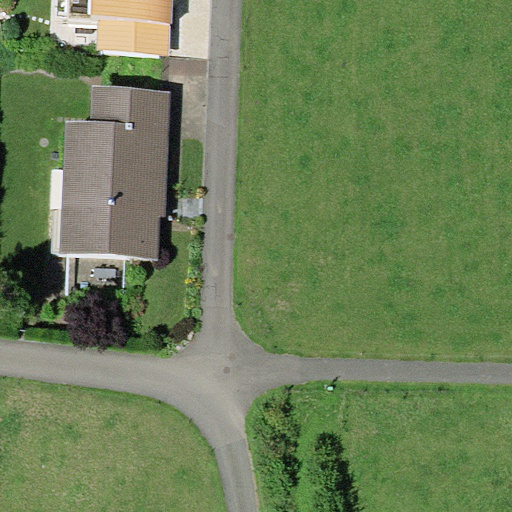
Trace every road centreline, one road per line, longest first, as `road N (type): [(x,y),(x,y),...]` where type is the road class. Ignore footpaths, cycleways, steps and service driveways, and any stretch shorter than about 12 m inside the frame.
road 1 (residential): [(228,0),(218,379)]
road 2 (track): [(511,372),(218,379)]
road 3 (residential): [(0,358),(218,379)]
